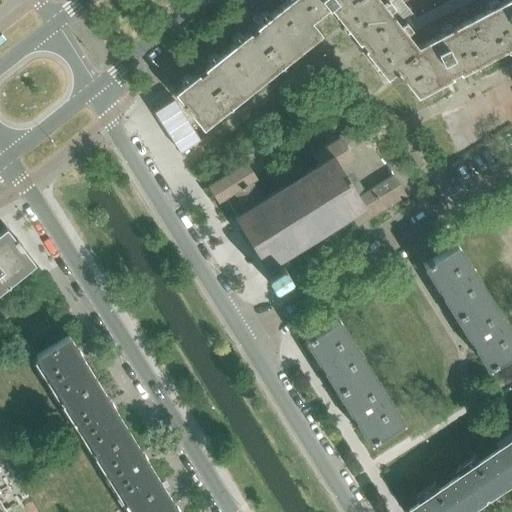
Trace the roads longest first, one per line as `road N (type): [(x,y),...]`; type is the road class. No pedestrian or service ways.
road 1 (residential): [(5,156),(227,511)]
road 2 (residential): [(511,172),(240,341)]
road 3 (residential): [(240,341),(88,91)]
road 4 (residential): [(352,511),(240,341)]
road 5 (secondary): [(88,91),(204,0)]
